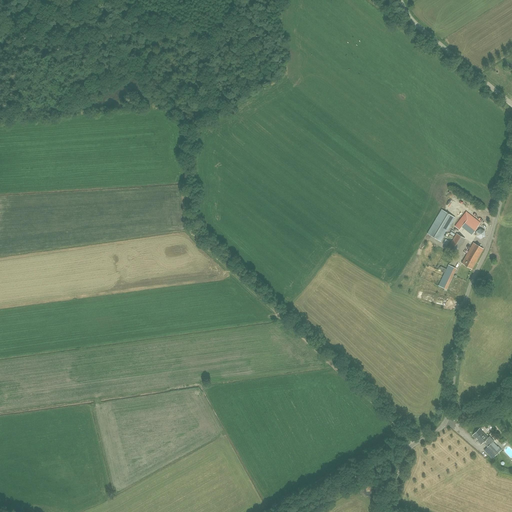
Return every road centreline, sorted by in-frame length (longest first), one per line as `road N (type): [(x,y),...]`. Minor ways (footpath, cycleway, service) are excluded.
road 1 (unclassified): [(402,447),(437,427),(445,411),(464,303),(511,163)]
road 2 (unclassified): [(511,103),(414,20),(403,0)]
road 3 (unclassified): [(285,511),(402,447)]
